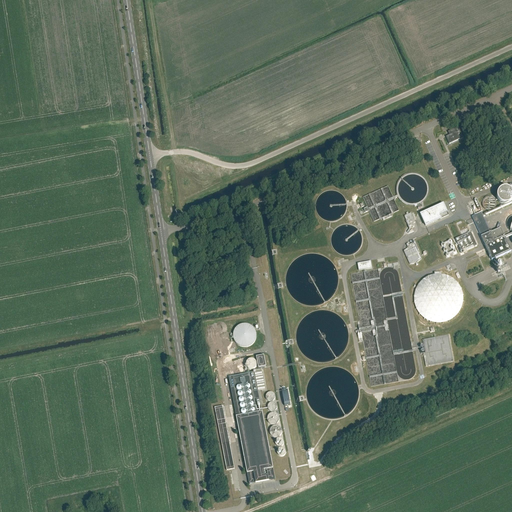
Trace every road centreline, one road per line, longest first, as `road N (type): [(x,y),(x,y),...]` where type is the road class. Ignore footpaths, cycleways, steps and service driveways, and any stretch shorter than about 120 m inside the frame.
road 1 (unclassified): [(149,155),(179,151),(242,166),(511,47)]
road 2 (secondary): [(201,511),(149,155)]
road 3 (secondary): [(149,155),(126,0)]
